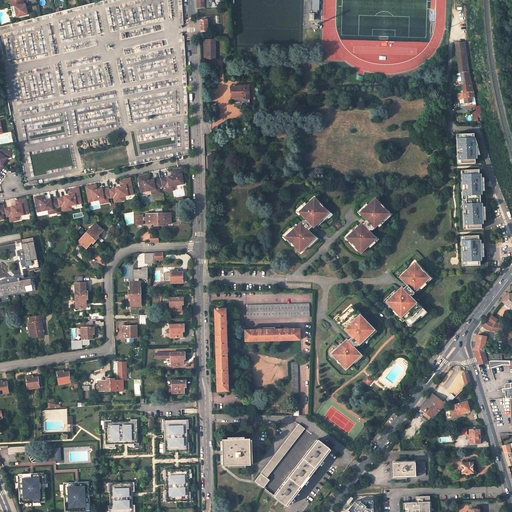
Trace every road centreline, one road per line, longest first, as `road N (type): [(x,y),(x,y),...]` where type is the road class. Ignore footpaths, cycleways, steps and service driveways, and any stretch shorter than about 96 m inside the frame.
road 1 (residential): [(0,366),(100,350),(109,341),(107,276),(122,251),(200,247)]
road 2 (residential): [(200,247),(206,511)]
road 3 (secondary): [(326,511),(460,339)]
road 4 (residential): [(198,159),(12,190)]
road 5 (primary): [(511,503),(460,339)]
road 6 (residential): [(190,0),(198,159)]
